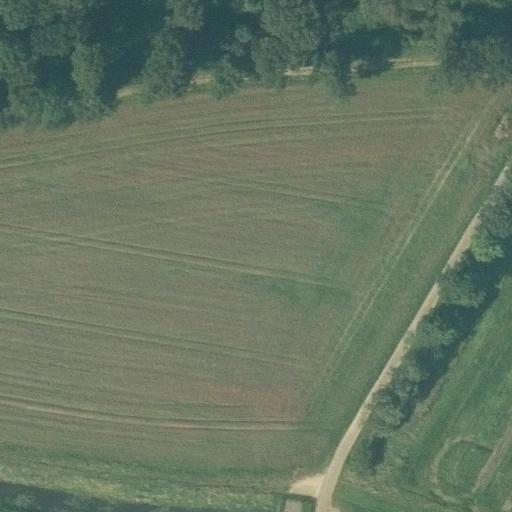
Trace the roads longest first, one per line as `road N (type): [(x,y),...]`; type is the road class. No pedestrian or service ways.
road 1 (track): [(511,55),(203,77),(0,108)]
road 2 (residential): [(511,174),(337,458),(319,511)]
